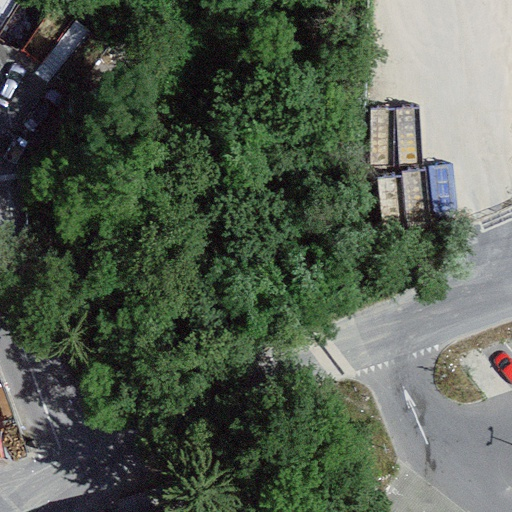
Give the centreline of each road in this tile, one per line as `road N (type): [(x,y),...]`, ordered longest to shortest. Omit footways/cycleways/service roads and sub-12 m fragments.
road 1 (residential): [(511,292),(289,364),(148,449),(35,496)]
road 2 (unknown): [(53,489),(0,213)]
road 3 (unknown): [(511,243),(449,0)]
